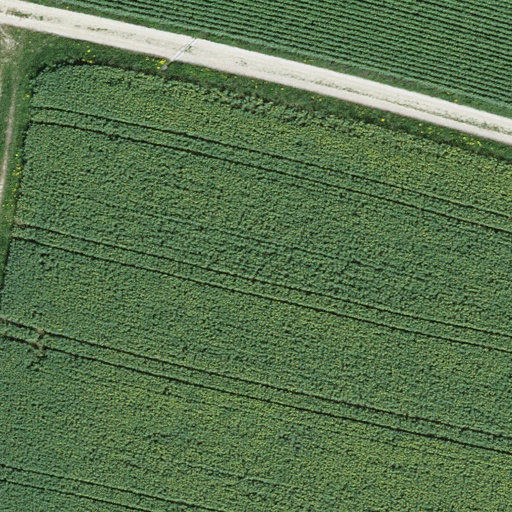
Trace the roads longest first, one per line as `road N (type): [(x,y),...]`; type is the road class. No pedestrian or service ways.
road 1 (track): [(0,21),(511,144)]
road 2 (track): [(0,154),(19,25)]
